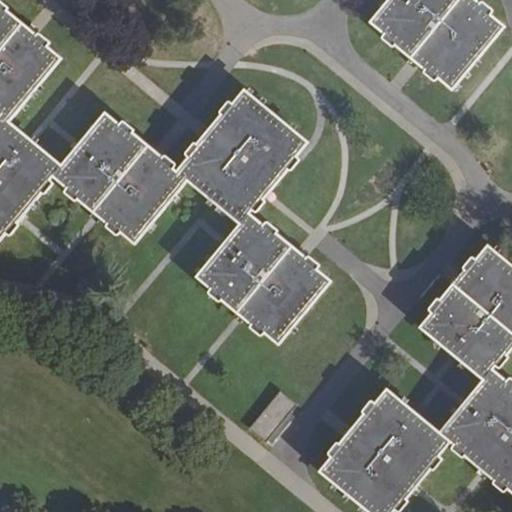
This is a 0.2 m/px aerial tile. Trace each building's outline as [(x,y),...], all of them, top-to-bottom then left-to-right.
[(388,0),(371,22),(384,34),(381,37),(393,47),(395,45),(424,70),(423,72),(434,81),(438,78),(451,90),(503,27),(490,16),(492,11),(481,2),(479,5),(472,0),(388,0)] [(0,114),(9,122),(61,59),(47,47),(49,43),(38,34),(36,36),(6,11),(7,9),(0,2),(0,114)] [(188,159),(177,172),(186,181),(240,223),(248,213),(251,209),(256,212),(264,201),(263,200),(287,169),(290,171),(298,160),(295,156),(307,142),(244,92),(233,104),(228,103),(219,113),(222,116),(197,146),(194,144),(185,155),(188,159)] [(105,113),(60,166),(53,175),(67,187),(64,192),(75,201),(77,199),(107,224),(106,227),(117,236),(121,232),(134,244),(186,181),(177,172),(172,169),(174,165),(164,156),(161,158),(132,134),(134,131),(123,122),(119,126),(105,113)] [(0,114),(0,240),(6,233),(10,236),(19,224),(17,223),(41,193),(44,195),(53,184),(50,178),(53,175),(60,166),(9,122),(0,114)] [(248,213),(240,223),(197,277),(211,289),(209,293),(219,302),(221,299),(252,325),(250,327),(261,336),(265,332),(279,344),(329,282),(316,271),(318,267),(308,257),(305,259),(275,235),(277,232),(266,222),(262,226),(248,213)] [(487,247),(476,260),(472,258),(463,269),(465,271),(441,300),(437,299),(428,310),(432,313),(421,328),(483,379),(491,370),(495,365),(499,367),(508,356),(506,354),(511,347),(511,267),(502,259),(487,247)] [(491,370),(483,379),(458,401),(440,433),(449,441),(454,445),(451,449),(462,457),(465,455),(494,481),(493,483),(504,492),(507,489),(511,492),(511,380),(510,378),(505,382),(491,370)] [(281,390),(250,429),(267,442),(298,404),(281,390)] [(387,390),(375,404),(371,401),(362,413),(364,415),(339,445),(337,443),(328,454),(331,458),(321,471),(369,511),(391,511),(394,509),(398,511),(407,502),(404,499),(430,468),(433,470),(441,459),(438,456),(449,441),(440,433),(387,390)]
